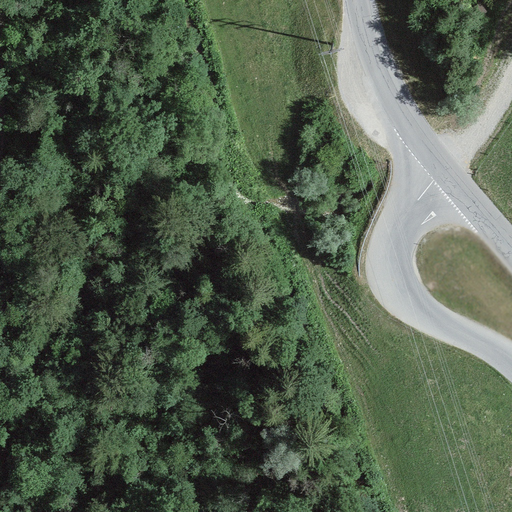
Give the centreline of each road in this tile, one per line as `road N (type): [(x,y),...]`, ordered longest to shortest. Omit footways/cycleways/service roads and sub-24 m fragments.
road 1 (unclassified): [(511,360),(429,316),(397,272),(403,220),(444,173)]
road 2 (tertiary): [(362,0),(392,91),(444,173)]
